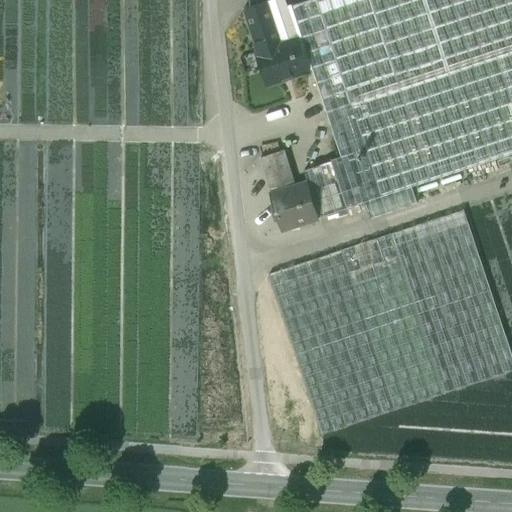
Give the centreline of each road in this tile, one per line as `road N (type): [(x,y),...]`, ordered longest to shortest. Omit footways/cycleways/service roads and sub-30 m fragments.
road 1 (unclassified): [(270,486),(211,0)]
road 2 (tertiary): [(270,486),(0,468)]
road 3 (tertiary): [(511,505),(270,486)]
